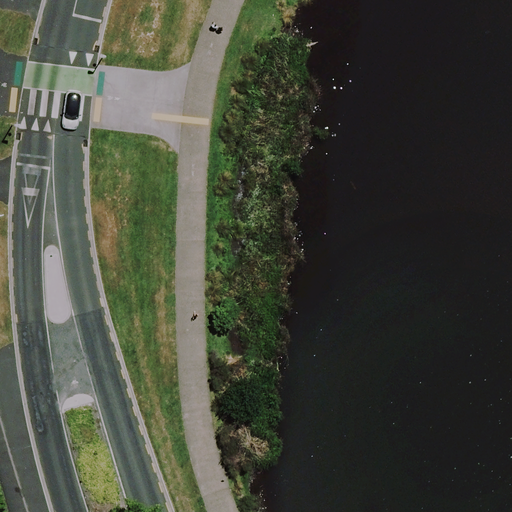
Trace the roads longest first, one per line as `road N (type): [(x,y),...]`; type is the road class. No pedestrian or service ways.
road 1 (unclassified): [(48,207),(74,242),(149,511)]
road 2 (unclassified): [(69,511),(50,448),(28,300),(26,250),(48,207)]
road 3 (unclassified): [(48,207),(76,0)]
